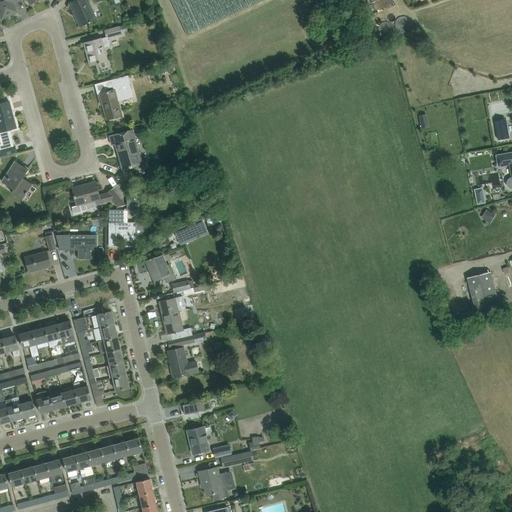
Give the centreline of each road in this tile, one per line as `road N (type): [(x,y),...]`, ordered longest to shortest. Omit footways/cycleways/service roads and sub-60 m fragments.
road 1 (residential): [(22,73),(13,38),(50,21),(89,164),(48,176),(26,88)]
road 2 (residential): [(0,307),(120,275),(153,407)]
road 3 (residential): [(0,448),(153,407)]
